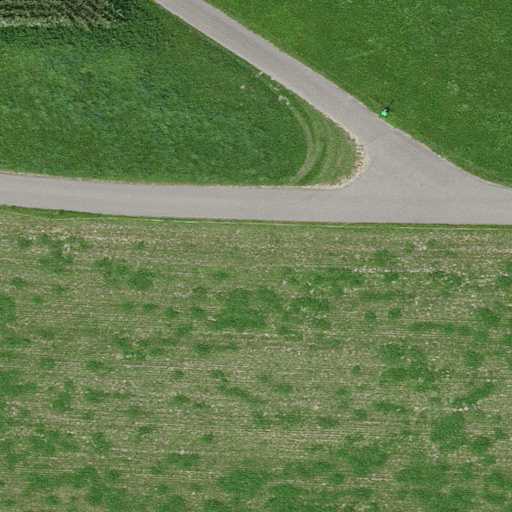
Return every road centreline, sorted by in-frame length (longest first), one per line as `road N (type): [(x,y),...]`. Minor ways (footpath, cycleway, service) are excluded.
road 1 (track): [(511,194),(183,194),(0,180)]
road 2 (track): [(187,0),(388,133),(452,194)]
